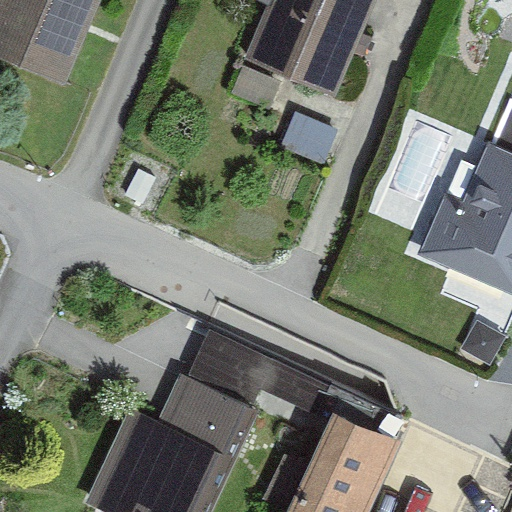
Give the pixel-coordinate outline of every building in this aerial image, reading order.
[(95,0),(0,0),(0,65),(64,89),(95,0)] [(362,0),(264,0),(229,82),(312,118),(362,0)] [(511,161),(457,141),(417,251),(511,286),(511,161)] [(263,393),(275,348),(205,330),(193,375),(263,393)] [(208,511),(250,414),(175,383),(156,426),(118,410),(79,501),(105,511),(208,511)] [(352,511),(389,427),(324,399),(275,511),(352,511)]
